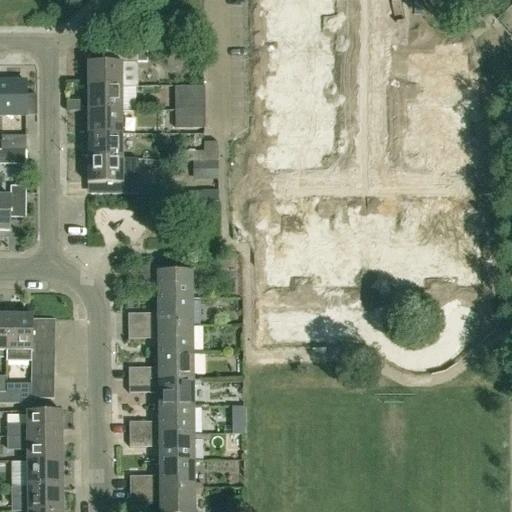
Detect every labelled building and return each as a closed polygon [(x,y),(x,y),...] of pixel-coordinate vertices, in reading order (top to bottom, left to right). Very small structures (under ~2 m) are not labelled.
[(270,11),(270,25),(316,25),(316,11),(330,11),(329,0),(280,0),(280,11),(270,11)] [(342,25),(360,25),(360,17),(342,17),(342,25)] [(270,25),(270,39),(280,39),(280,59),(330,59),(330,40),(316,40),(316,25),(270,25)] [(360,25),(342,25),(342,33),(360,33),(360,25)] [(147,53),(105,53),(105,64),(87,64),(87,88),(122,88),(137,88),(137,63),(147,63),(147,53)] [(411,58),(411,79),(429,79),(429,92),(476,92),(476,79),(465,79),(465,58),(411,58)] [(270,79),(270,93),(316,93),(316,79),(330,79),(330,59),(280,59),(280,79),(270,79)] [(0,81),(0,116),(26,116),(25,81),(0,81)] [(385,85),(385,93),(404,93),(404,85),(385,85)] [(87,112),(123,112),(122,88),(87,88),(87,112)] [(175,112),(205,112),(205,88),(175,88),(175,112)] [(411,108),(411,129),(465,129),(465,108),(476,108),(476,92),(429,92),(424,92),(424,108),(411,108)] [(270,93),(270,107),(280,107),(280,127),(330,127),(330,108),(316,108),(316,93),(270,93)] [(342,93),(342,101),(360,101),(360,93),(348,93),(342,93)] [(404,101),(404,93),(385,93),(385,101),(404,101)] [(67,113),(82,112),(81,102),(67,102),(67,113)] [(88,136),(123,136),(123,112),(87,112),(88,136)] [(205,112),(175,112),(175,130),(205,130),(205,112)] [(270,151),(270,166),(316,166),(316,151),(330,151),(330,127),(280,127),(280,151),(270,151)] [(411,129),(411,151),(424,151),(424,166),(476,166),(476,151),(465,151),(465,129),(411,129)] [(88,161),(123,161),(123,136),(88,136),(88,161)] [(1,151),(26,151),(26,137),(1,137),(1,151)] [(26,151),(1,151),(0,151),(0,165),(26,165),(26,151)] [(202,154),(197,154),(180,154),(180,162),(196,163),(218,162),(218,154),(202,154)] [(385,155),(385,164),(398,164),(398,156),(385,155)] [(342,156),(342,164),(360,164),(360,156),(342,156)] [(96,196),(112,196),(138,196),(138,184),(123,184),(123,161),(88,161),(88,185),(96,185),(96,196)] [(217,178),(217,167),(196,167),(196,178),(217,178)] [(11,197),(0,196),(0,232),(10,233),(11,219),(26,219),(27,188),(11,188),(11,197)] [(270,196),(270,215),(278,215),(278,196),(270,196)] [(407,215),(407,196),(399,196),(399,215),(407,215)] [(415,196),(407,196),(407,215),(415,215),(415,196)] [(467,196),(467,209),(476,209),(476,196),(467,196)] [(338,197),(338,209),(338,215),(347,215),(347,197),(338,197)] [(270,237),(270,284),(285,284),(285,273),(305,273),(305,224),(285,224),(285,237),(270,237)] [(305,224),(305,273),(324,273),(324,284),(339,284),(339,237),(324,237),(324,224),(305,224)] [(339,237),(339,284),(353,284),(353,273),(373,273),(373,224),(353,224),(353,237),(339,237)] [(373,224),(373,273),(392,273),(392,284),(407,284),(407,237),(392,237),(392,224),(373,224)] [(407,237),(407,284),(421,284),(421,273),(441,273),(441,224),(421,224),(421,237),(407,237)] [(441,224),(441,273),(460,273),(460,284),(476,284),(476,237),(460,237),(460,224),(441,224)] [(157,301),(193,301),(192,272),(153,273),(153,268),(128,268),(128,286),(157,286),(157,301)] [(128,328),(193,327),(193,301),(157,301),(157,314),(128,315),(128,328)] [(7,362),(32,362),(32,354),(32,343),(33,332),(33,320),(33,316),(7,316),(6,351),(7,351),(7,362)] [(33,320),(33,332),(56,332),(56,321),(33,320)] [(158,355),(193,355),(193,327),(128,328),(128,340),(157,340),(158,355)] [(56,332),(33,332),(32,343),(55,343),(56,332)] [(32,343),(32,354),(55,354),(55,343),(32,343)] [(32,365),(55,365),(55,354),(32,354),(32,362),(32,365)] [(193,355),(158,355),(158,369),(129,369),(129,383),(193,382),(193,355)] [(32,365),(32,377),(55,377),(55,365),(32,365)] [(32,387),(55,388),(55,377),(32,377),(32,387)] [(158,409),(194,409),(193,382),(129,383),(129,394),(158,394),(158,409)] [(55,399),(55,388),(32,387),(32,399),(55,399)] [(6,394),(6,405),(22,405),(22,393),(5,393),(6,394)] [(130,436),(194,436),(194,409),(158,409),(158,423),(130,423),(130,436)] [(249,429),(249,409),(236,409),(236,429),(249,429)] [(7,438),(62,437),(62,412),(27,413),(28,425),(7,426),(7,438)] [(159,463),(194,463),(194,436),(130,436),(130,449),(159,448),(159,463)] [(28,463),(63,462),(62,437),(7,438),(8,452),(28,452),(28,463)] [(63,462),(28,463),(28,488),(63,488),(63,462)] [(131,491),(195,490),(194,463),(159,463),(159,477),(130,478),(131,491)] [(63,511),(63,488),(28,488),(28,511),(63,511)] [(194,511),(195,490),(131,491),(131,503),(160,503),(159,511),(194,511)]
